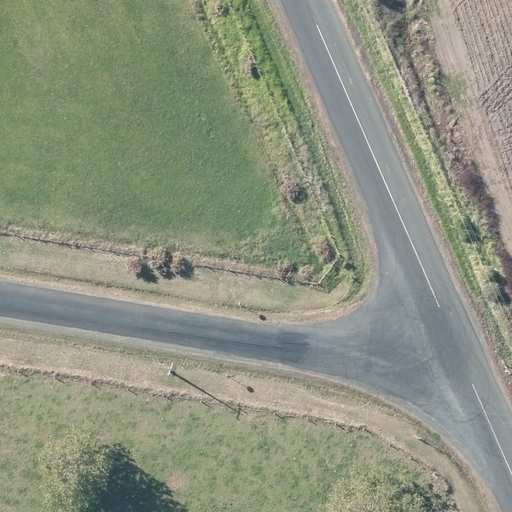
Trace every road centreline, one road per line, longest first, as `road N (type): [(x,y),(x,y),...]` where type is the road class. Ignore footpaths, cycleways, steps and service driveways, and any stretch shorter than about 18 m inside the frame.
road 1 (unclassified): [(455,345),(379,360),(0,298)]
road 2 (unclassified): [(302,0),(455,345)]
road 3 (unclassified): [(455,345),(511,475)]
